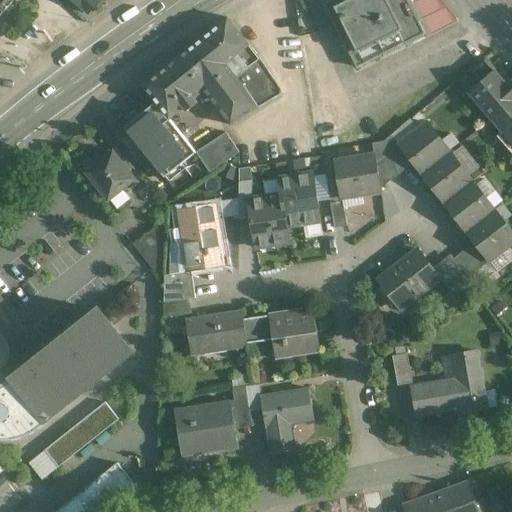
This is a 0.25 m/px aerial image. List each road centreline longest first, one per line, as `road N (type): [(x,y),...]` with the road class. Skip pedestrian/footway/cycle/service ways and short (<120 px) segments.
road 1 (primary): [(0,140),(136,27),(181,0)]
road 2 (residential): [(370,472),(339,279)]
road 3 (residential): [(511,439),(370,472)]
